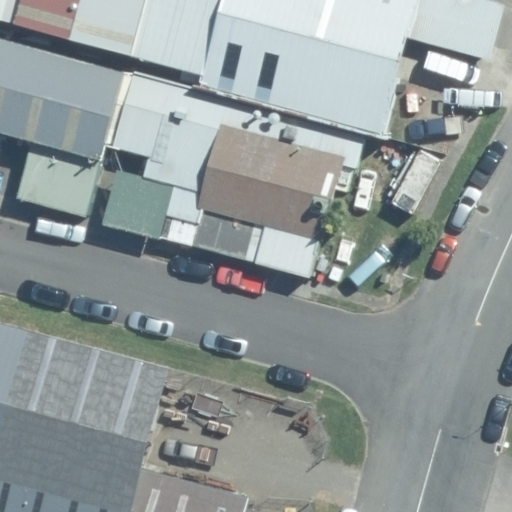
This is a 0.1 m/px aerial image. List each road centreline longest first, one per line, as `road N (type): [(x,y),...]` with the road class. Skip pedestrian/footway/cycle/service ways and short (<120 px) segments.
road 1 (residential): [(0,266),(453,387)]
road 2 (residential): [(453,387),(511,231)]
road 3 (residential): [(413,511),(453,387)]
